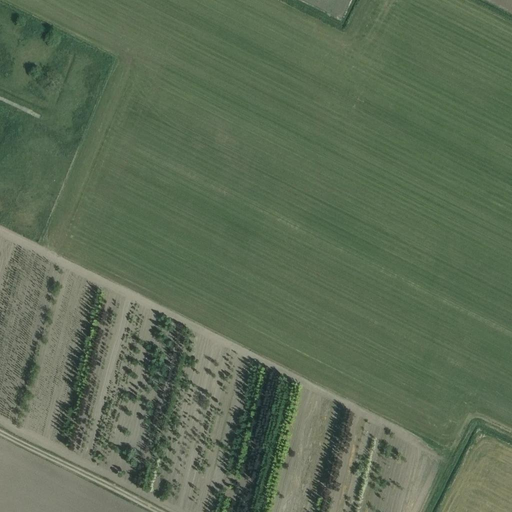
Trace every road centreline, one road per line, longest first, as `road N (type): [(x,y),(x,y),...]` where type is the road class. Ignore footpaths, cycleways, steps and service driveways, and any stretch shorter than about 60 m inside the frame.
road 1 (track): [(0,228),(423,442)]
road 2 (track): [(0,431),(159,511)]
